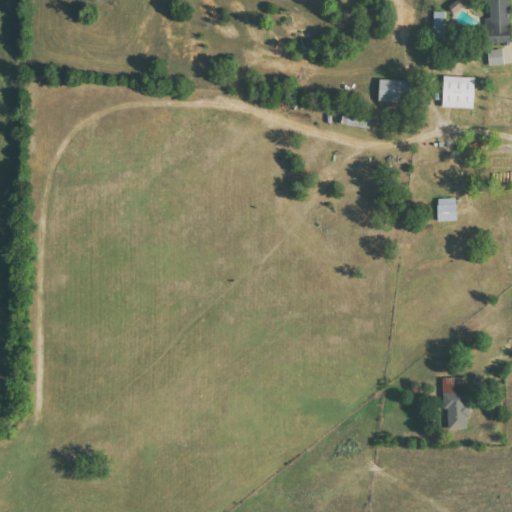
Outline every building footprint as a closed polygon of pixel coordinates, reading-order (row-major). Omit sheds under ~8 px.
[(510,0),(491,0),(493,41),(511,41),(510,0)] [(456,2),(454,24),(470,25),(472,10),(466,10),(467,3),(456,2)] [(446,11),(434,11),(434,34),(446,34),(446,11)] [(503,49),(489,49),(490,64),(504,63),(503,49)] [(476,77),(445,76),(444,107),(475,108),(476,77)] [(380,101),(410,102),(411,80),(381,79),(380,101)] [(439,221),(458,220),(457,198),(438,198),(439,221)] [(468,429),(467,377),(445,377),(447,430),(468,429)]
